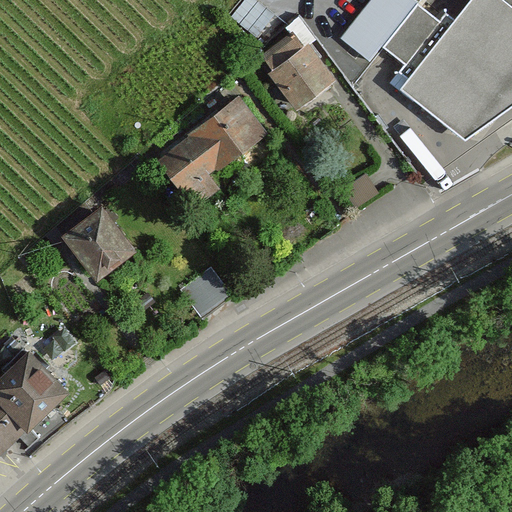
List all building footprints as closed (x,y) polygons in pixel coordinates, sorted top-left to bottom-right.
[(420,73),(406,87),(471,144),(511,114),(511,3),(507,0),(478,0),(454,28),(420,73)] [(424,5),(389,49),(420,73),(454,28),(424,5)] [(265,60),(301,107),(337,79),(302,33),(265,60)] [(242,99),(161,163),(199,211),(224,191),(214,179),(270,134),(242,99)] [(66,240),(99,287),(143,256),(109,209),(66,240)] [(210,271),(182,294),(204,321),(233,298),(210,271)] [(35,352),(0,386),(0,405),(30,436),(74,392),(35,352)] [(0,405),(0,464),(30,436),(0,405)]
